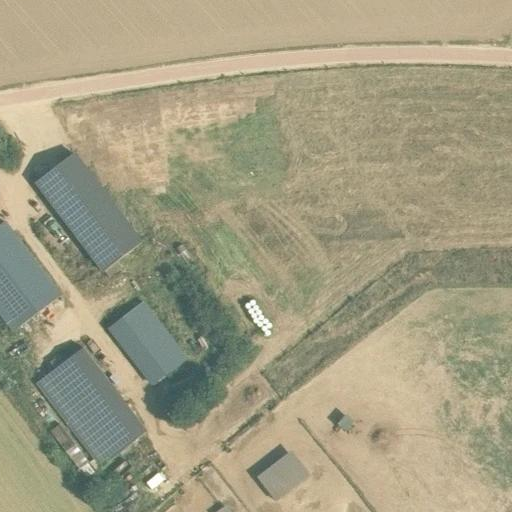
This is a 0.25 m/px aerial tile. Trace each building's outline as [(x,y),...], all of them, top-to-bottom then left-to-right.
[(74,154),(35,183),(102,273),(126,256),(142,244),(74,154)] [(4,222),(0,225),(0,315),(13,333),(61,296),(4,222)] [(143,300),(106,328),(151,387),(188,359),(143,300)] [(102,467),(146,433),(139,424),(83,350),(38,384),(95,458),(102,467)] [(309,475),(291,451),(257,477),(275,501),(309,475)]
